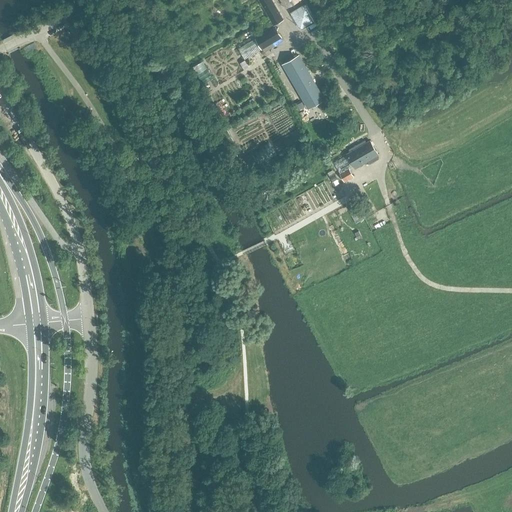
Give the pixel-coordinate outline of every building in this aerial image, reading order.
[(284,19),(272,0),(259,0),(274,24),(284,19)] [(317,20),(309,6),(294,15),(302,29),(317,20)] [(276,26),(275,26),(256,38),(262,49),(283,37),(276,26)] [(289,60),(283,64),(308,108),(324,99),(316,85),(310,74),(299,55),(293,59),(289,60)] [(234,142),(228,130),(222,133),(228,145),(234,142)] [(364,163),(379,155),(370,140),(367,143),(365,140),(349,150),(351,152),(347,154),(347,155),(334,162),(341,174),(349,169),(349,168),(354,166),(363,161),(364,163)] [(354,176),(352,173),(349,169),(341,174),(340,174),(345,182),(354,176)] [(333,182),(338,179),(335,173),(330,176),(333,182)]
